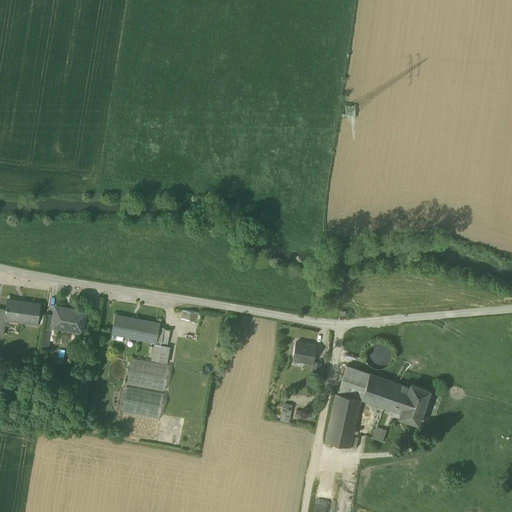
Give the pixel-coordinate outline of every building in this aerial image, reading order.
[(38,304),(6,299),(5,310),(3,319),(4,319),(5,317),(17,319),(17,321),(35,324),(38,304)] [(86,312),(55,307),(53,316),(52,328),(82,333),(86,312)] [(201,314),(182,311),(180,320),(199,323),(201,314)] [(44,324),(40,348),(48,350),(52,328),(53,316),(46,315),(44,324)] [(158,323),(148,321),(115,315),(111,334),(154,342),(158,323)] [(169,329),(163,328),(160,342),(167,343),(169,329)] [(287,339),(255,332),(243,392),(274,398),(287,339)] [(316,346),(295,342),(292,360),(312,364),(316,346)] [(386,343),(381,342),(375,342),(371,344),(367,348),(365,353),(365,358),(368,363),(372,367),(377,369),(382,368),(387,366),(390,362),(392,357),(392,352),(390,347),(386,343)] [(169,348),(154,346),(152,362),(167,364),(169,348)] [(169,366),(131,359),(127,384),(164,391),(169,366)] [(347,365),(337,393),(362,399),(370,373),(348,365),(347,365)] [(410,387),(370,373),(362,399),(400,413),(410,387)] [(411,383),(410,387),(400,413),(399,417),(418,424),(424,408),(426,409),(427,406),(425,405),(430,390),(411,383)] [(164,395),(126,387),(121,413),(159,420),(164,395)] [(337,393),(335,393),(325,441),(350,446),(353,436),(362,399),(337,393)] [(283,407),(280,421),(288,423),(291,409),(283,407)] [(313,415),(296,411),(294,417),(311,421),(313,415)] [(387,430),(377,426),(373,438),(376,439),(383,441),(387,430)] [(359,437),(353,436),(350,446),(356,448),(359,437)] [(332,511),(336,492),(323,490),(320,505),(321,505),(320,511),(323,511),(332,511)]
